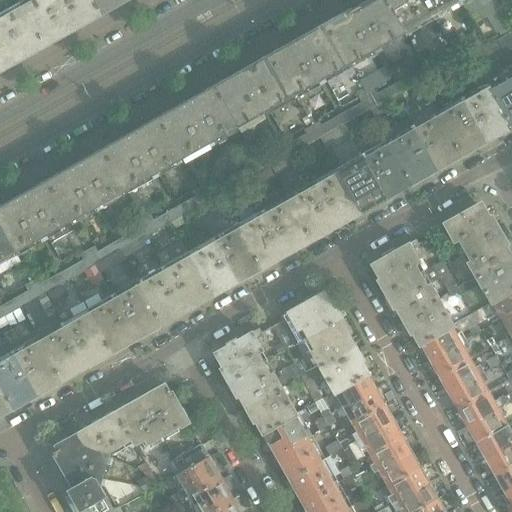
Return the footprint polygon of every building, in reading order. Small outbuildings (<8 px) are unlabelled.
[(45,44),(101,13),(93,0),(33,0),(23,6),(45,44)] [(123,0),(93,0),(101,13),(123,0)] [(348,62),(403,31),(385,0),(368,0),(326,24),(348,62)] [(385,0),(403,31),(458,0),(385,0)] [(460,0),(466,10),(466,11),(485,0),(460,0)] [(496,7),(491,0),(487,0),(481,4),(486,13),(496,7)] [(0,69),(45,44),(23,6),(0,18),(0,69)] [(303,88),(348,62),(326,24),(271,55),(293,93),(299,105),(310,99),(303,88)] [(511,31),(496,41),(495,39),(470,54),(489,88),(510,126),(511,125),(511,31)] [(237,125),(293,93),(271,55),(216,86),(237,125)] [(424,67),(417,71),(423,80),(430,76),(424,67)] [(375,91),(367,77),(364,79),(359,70),(354,73),(363,88),(367,95),(375,91)] [(417,71),(410,75),(416,84),(423,80),(417,71)] [(410,75),(403,79),(409,88),(416,84),(410,75)] [(403,79),(396,83),(402,92),(409,88),(403,79)] [(396,83),(390,87),(395,96),(402,92),(396,83)] [(182,156),(237,125),(216,86),(160,117),(182,156)] [(390,87),(384,90),(389,99),(394,97),(395,96),(390,87)] [(363,88),(355,93),(358,99),(359,100),(367,95),(363,88)] [(460,154),(510,126),(489,88),(439,116),(460,154)] [(384,90),(377,94),(383,103),(389,99),(384,90)] [(376,91),(367,96),(374,108),(383,103),(377,94),(376,91)] [(402,92),(395,96),(394,97),(396,101),(400,108),(409,103),(402,92)] [(367,96),(359,100),(361,103),(366,112),(370,110),(374,108),(367,96)] [(391,117),(396,102),(396,101),(394,97),(389,99),(383,103),(374,108),(370,110),(375,120),(388,112),(391,117)] [(361,103),(354,107),(360,116),(366,112),(361,103)] [(354,107),(348,111),(353,120),(360,116),(354,107)] [(348,111),(341,114),(346,123),(353,120),(348,111)] [(341,114),(334,118),(340,127),(346,123),(341,114)] [(412,182),(460,154),(439,116),(391,144),(412,182)] [(138,181),(156,171),(182,156),(160,117),(104,149),(125,188),(126,188),(138,210),(146,206),(142,199),(146,196),(138,181)] [(310,124),(306,117),(302,120),(306,126),(310,124)] [(334,118),(328,122),(333,131),(340,127),(334,118)] [(328,122),(321,126),(326,135),(333,131),(328,122)] [(313,126),(312,127),(318,139),(320,138),(326,135),(321,126),(319,123),(313,126)] [(326,148),(350,134),(345,125),(320,139),(326,148)] [(312,127),(304,131),(305,134),(311,144),(318,139),(312,127)] [(305,134),(299,138),(304,147),(311,144),(305,134)] [(299,138),(292,142),(297,151),(304,147),(299,138)] [(360,211),(412,182),(391,144),(372,155),(363,138),(356,142),(365,159),(339,173),(360,211)] [(292,142),(285,146),(291,155),(297,151),(292,142)] [(285,146),(276,151),(281,160),(291,155),(285,146)] [(70,219),(125,188),(104,149),(48,181),(70,219)] [(276,151),(267,156),(272,165),(281,160),(276,151)] [(275,175),(300,161),(295,153),(271,167),(275,175)] [(255,156),(248,160),(256,175),(263,171),(258,161),(255,156)] [(267,156),(258,161),(263,171),(272,165),(267,156)] [(248,160),(241,164),(244,170),(249,179),(256,175),(248,160)] [(244,170),(237,174),(242,183),(246,180),(249,179),(244,170)] [(312,238),(360,211),(339,173),(320,184),(313,170),(307,173),(315,187),(290,200),(312,238)] [(237,174),(230,178),(235,187),(242,183),(237,174)] [(230,178),(223,182),(228,190),(235,187),(230,178)] [(75,229),(70,219),(48,181),(0,207),(0,224),(15,250),(45,233),(50,243),(75,229)] [(223,182),(216,186),(221,194),(228,190),(223,182)] [(200,187),(199,188),(207,202),(214,198),(209,189),(206,184),(200,187)] [(216,186),(209,189),(214,198),(220,195),(221,194),(216,186)] [(199,188),(192,192),(195,197),(200,206),(206,203),(207,202),(199,188)] [(239,209),(231,196),(223,200),(231,214),(239,209)] [(195,197),(188,201),(193,210),(196,209),(200,206),(195,197)] [(261,267),(312,238),(290,200),(240,229),(261,267)] [(188,201),(181,205),(186,214),(193,210),(188,201)] [(212,294),(261,267),(240,229),(224,238),(211,214),(212,214),(206,203),(200,206),(196,209),(215,243),(191,257),(212,294)] [(181,205),(174,209),(180,218),(182,216),(186,214),(181,205)] [(496,232),(483,207),(475,206),(437,227),(440,233),(446,230),(454,243),(459,241),(464,250),(496,232)] [(174,209),(167,213),(173,222),(180,218),(174,209)] [(167,213),(160,217),(166,226),(171,223),(173,222),(167,213)] [(144,219),(143,220),(151,234),(159,230),(154,221),(150,215),(144,219)] [(175,230),(186,224),(182,216),(180,218),(173,222),(171,223),(175,230)] [(160,217),(154,221),(159,230),(166,226),(160,217)] [(143,220),(138,223),(141,228),(146,237),(151,234),(143,220)] [(150,243),(175,230),(171,223),(166,226),(159,230),(151,234),(146,237),(150,243)] [(0,258),(15,250),(0,224),(0,258)] [(141,228),(133,232),(138,241),(146,237),(141,228)] [(133,232),(126,236),(131,245),(138,241),(133,232)] [(511,290),(511,259),(496,232),(464,250),(469,261),(467,262),(475,277),(465,283),(459,273),(451,278),(455,284),(460,292),(461,295),(479,285),(489,302),(511,290)] [(126,236),(119,240),(124,249),(131,245),(126,236)] [(126,260),(142,251),(142,248),(150,243),(146,237),(138,241),(131,245),(124,249),(121,251),(126,260)] [(421,274),(415,264),(419,262),(413,249),(419,246),(429,264),(431,263),(433,266),(442,262),(429,238),(418,244),(415,240),(377,261),(375,269),(388,292),(421,274)] [(119,240),(112,244),(117,253),(120,251),(121,251),(124,249),(119,240)] [(112,244),(105,248),(110,257),(117,253),(112,244)] [(88,250),(88,251),(96,265),(102,261),(98,252),(94,247),(88,250)] [(105,248),(98,252),(102,261),(110,257),(105,248)] [(88,251),(83,253),(86,258),(91,268),(95,266),(96,265),(88,251)] [(101,273),(125,260),(120,251),(117,253),(110,257),(102,261),(96,265),(101,273)] [(162,323),(212,294),(191,257),(140,285),(162,323)] [(86,258),(78,263),(84,272),(91,268),(86,258)] [(78,263),(71,267),(76,276),(84,272),(78,263)] [(101,276),(95,266),(91,268),(84,272),(89,282),(101,276)] [(71,267),(63,271),(69,281),(76,276),(71,267)] [(63,271),(56,275),(61,285),(64,283),(69,281),(63,271)] [(453,324),(430,283),(427,285),(421,274),(388,292),(408,328),(410,327),(419,343),(453,324)] [(56,275),(49,279),(54,289),(61,285),(56,275)] [(39,278),(32,282),(41,296),(46,293),(47,293),(42,283),(39,278)] [(49,279),(42,283),(47,293),(53,289),(54,289),(49,279)] [(32,282),(25,286),(28,291),(33,300),(41,296),(32,282)] [(460,292),(455,284),(446,288),(451,297),(460,292)] [(112,351),(162,323),(140,285),(90,313),(112,351)] [(511,312),(511,290),(489,302),(490,304),(487,305),(491,312),(492,314),(496,311),(501,319),(511,312)] [(28,291),(21,295),(26,304),(33,300),(28,291)] [(339,319),(326,296),(319,294),(280,316),(283,320),(289,317),(296,330),(300,327),(306,339),(339,319)] [(21,295),(14,299),(20,308),(22,307),(26,304),(21,295)] [(14,299),(8,303),(13,312),(20,308),(14,299)] [(8,303),(1,307),(6,316),(13,312),(8,303)] [(25,320),(19,310),(5,317),(11,328),(25,320)] [(506,338),(511,334),(511,312),(501,319),(506,328),(501,330),(506,338)] [(63,379),(112,351),(90,313),(41,341),(63,379)] [(8,325),(4,317),(0,319),(0,328),(0,329),(8,325)] [(490,325),(486,318),(477,323),(481,330),(490,325)] [(359,355),(352,343),(339,319),(306,339),(312,350),(309,351),(317,365),(310,369),(312,372),(319,369),(326,382),(321,385),(327,396),(336,391),(366,374),(367,373),(358,356),(359,355)] [(295,344),(283,323),(273,328),(285,350),(295,344)] [(481,330),(477,323),(467,329),(472,336),(481,330)] [(430,359),(465,340),(461,332),(457,334),(453,327),(454,327),(453,324),(419,343),(419,344),(421,343),(423,346),(422,347),(426,355),(428,354),(430,359)] [(261,363),(255,353),(258,351),(251,338),(261,333),(259,328),(220,350),(218,357),(231,380),(261,363)] [(0,386),(12,407),(63,379),(41,341),(40,342),(34,331),(10,345),(15,356),(0,364),(0,386)] [(469,348),(468,346),(465,340),(430,359),(433,363),(431,364),(436,373),(438,372),(440,376),(470,358),(466,350),(469,348)] [(284,350),(280,344),(274,348),(278,354),(284,350)] [(499,364),(495,357),(487,362),(491,369),(496,366),(499,364)] [(449,392),(483,373),(483,372),(486,370),(482,364),(476,367),(470,358),(440,376),(442,379),(440,380),(445,388),(446,387),(449,392)] [(309,371),(303,361),(294,366),(300,376),(309,371)] [(294,414),(279,388),(271,373),(267,375),(261,363),(231,380),(252,416),(253,415),(262,432),(293,415),(294,414)] [(488,381),(487,379),(483,373),(449,392),(451,396),(450,397),(455,406),(456,405),(458,408),(489,391),(484,383),(488,381)] [(338,410),(374,389),(372,385),(373,384),(368,376),(367,376),(366,374),(336,391),(341,400),(335,403),(338,410)] [(310,393),(303,381),(301,379),(300,376),(292,381),(302,398),(310,393)] [(318,391),(310,377),(303,381),(310,393),(315,403),(322,399),(317,391),(318,391)] [(170,431),(187,421),(168,387),(167,388),(164,384),(128,404),(125,403),(118,408),(117,411),(115,410),(132,440),(135,445),(144,440),(146,444),(170,431)] [(0,414),(12,407),(0,386),(0,414)] [(354,422),(383,405),(382,403),(383,402),(378,393),(377,394),(374,389),(338,410),(343,418),(349,414),(354,422)] [(468,425),(502,406),(506,404),(511,400),(511,393),(504,398),(503,396),(498,399),(498,398),(494,400),(489,391),(458,408),(460,412),(459,413),(464,421),(465,420),(468,425)] [(356,441),(392,420),(389,416),(391,415),(386,407),(384,408),(383,405),(354,422),(358,431),(352,434),(356,441)] [(507,414),(505,412),(502,406),(468,425),(470,429),(469,430),(473,439),(475,438),(477,442),(507,424),(503,416),(507,414)] [(331,415),(327,408),(320,412),(323,418),(323,419),(331,415)] [(101,481),(108,456),(109,453),(132,440),(115,410),(115,412),(111,411),(104,415),(104,418),(102,418),(101,420),(98,419),(91,423),(90,426),(66,440),(65,438),(56,442),(57,445),(56,445),(58,449),(53,451),(72,485),(85,478),(101,481)] [(319,461),(294,416),(293,415),(262,432),(289,478),(319,461)] [(335,422),(331,415),(323,419),(328,427),(335,422)] [(328,427),(323,419),(323,418),(314,423),(319,432),(328,427)] [(372,453),(401,437),(399,434),(401,433),(396,425),(394,425),(392,420),(356,441),(360,449),(367,445),(372,453)] [(486,457),(511,443),(511,432),(511,431),(507,424),(477,442),(479,445),(477,446),(482,454),(484,453),(486,457)] [(373,472),(409,452),(407,447),(408,447),(404,438),(402,439),(401,437),(372,453),(376,462),(370,466),(373,472)] [(511,443),(486,457),(489,462),(487,463),(492,472),(494,471),(496,474),(511,465),(511,443)] [(340,450),(336,444),(328,449),(332,455),(340,450)] [(176,475),(208,457),(201,445),(183,455),(175,459),(169,463),(176,475)] [(183,455),(178,446),(170,450),(175,459),(183,455)] [(351,455),(346,448),(342,450),(347,458),(351,455)] [(389,485),(418,468),(417,465),(418,464),(413,456),(412,457),(409,452),(373,472),(378,480),(385,476),(386,478),(389,485)] [(220,479),(217,474),(208,457),(176,475),(184,489),(166,500),(171,507),(189,497),(220,479)] [(333,486),(328,477),(337,471),(330,458),(320,463),(319,461),(289,478),(307,511),(340,511),(346,509),(354,504),(347,492),(360,485),(354,475),(355,474),(350,466),(339,472),(344,480),(333,486)] [(153,476),(145,463),(135,469),(138,470),(144,473),(153,476)] [(505,491),(511,486),(511,465),(496,474),(498,478),(496,479),(501,487),(503,486),(505,491)] [(391,504),(427,483),(424,479),(426,478),(421,469),(420,470),(418,468),(389,485),(394,493),(387,497),(391,504)] [(158,486),(155,480),(155,479),(153,476),(144,473),(146,477),(137,482),(139,486),(153,489),(158,486)] [(377,488),(370,475),(362,480),(359,474),(357,476),(360,481),(359,481),(368,497),(375,493),(373,490),(377,488)] [(100,486),(101,481),(85,478),(72,485),(74,487),(69,490),(72,494),(68,497),(76,511),(109,511),(113,510),(100,486)] [(210,511),(232,500),(229,495),(220,479),(189,497),(197,511),(210,511)] [(404,511),(412,511),(436,499),(434,496),(436,496),(431,487),(430,488),(427,483),(391,504),(396,511),(402,507),(404,511)] [(144,495),(153,489),(139,486),(144,495)] [(443,511),(442,510),(443,509),(439,501),(437,501),(436,499),(412,511),(443,511)] [(238,511),(232,500),(210,511),(238,511)]
